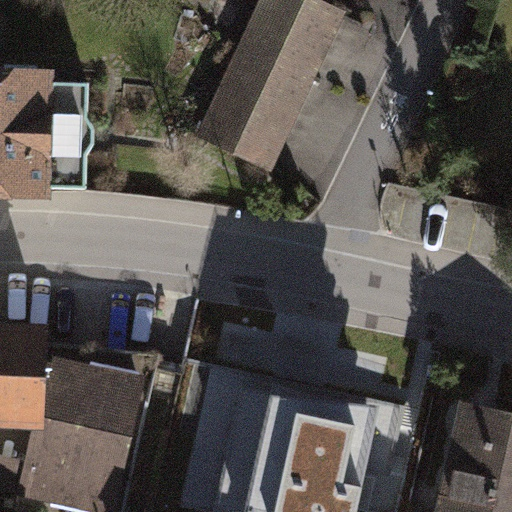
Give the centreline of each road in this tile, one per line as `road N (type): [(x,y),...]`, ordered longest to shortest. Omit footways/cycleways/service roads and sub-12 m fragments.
road 1 (residential): [(323,272),(191,250),(0,241)]
road 2 (residential): [(323,272),(440,0)]
road 3 (residential): [(511,314),(323,272)]
